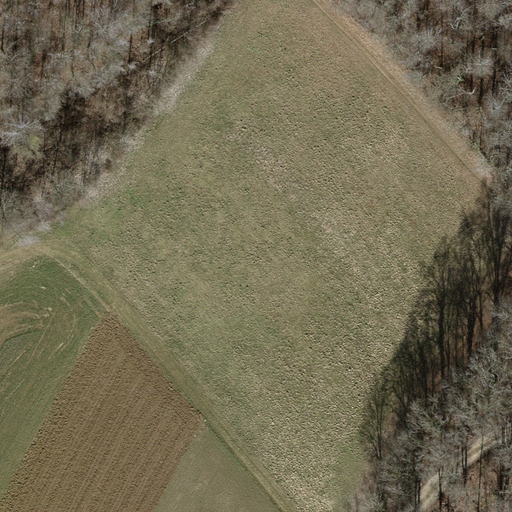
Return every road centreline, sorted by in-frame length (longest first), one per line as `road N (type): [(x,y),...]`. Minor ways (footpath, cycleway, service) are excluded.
road 1 (track): [(295,511),(65,240)]
road 2 (track): [(412,511),(434,479),(483,437),(511,427)]
